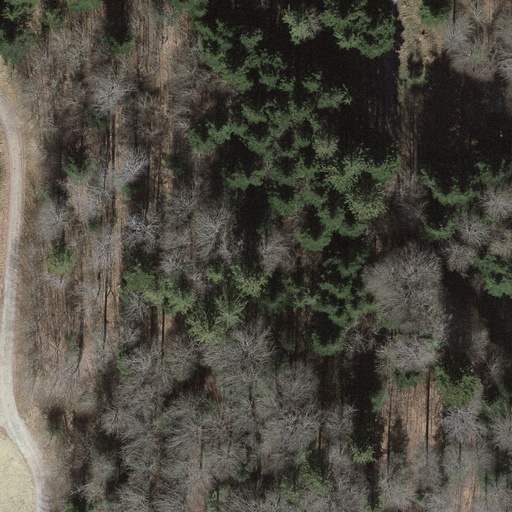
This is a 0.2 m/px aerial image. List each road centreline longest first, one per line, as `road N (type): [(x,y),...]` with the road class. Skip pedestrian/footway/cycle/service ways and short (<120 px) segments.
road 1 (track): [(391,0),(408,217),(511,318)]
road 2 (track): [(24,511),(1,406),(10,213),(0,170)]
